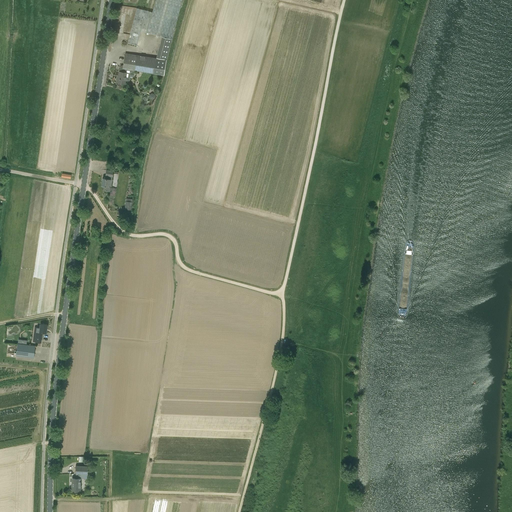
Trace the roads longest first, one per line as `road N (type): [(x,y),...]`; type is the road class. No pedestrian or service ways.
road 1 (tertiary): [(49,511),(60,346),(84,185)]
road 2 (track): [(344,0),(282,296)]
road 3 (track): [(282,296),(185,268),(174,238),(126,233),(84,185)]
road 4 (track): [(282,296),(272,388),(239,511)]
road 5 (tertiary): [(84,185),(111,0)]
